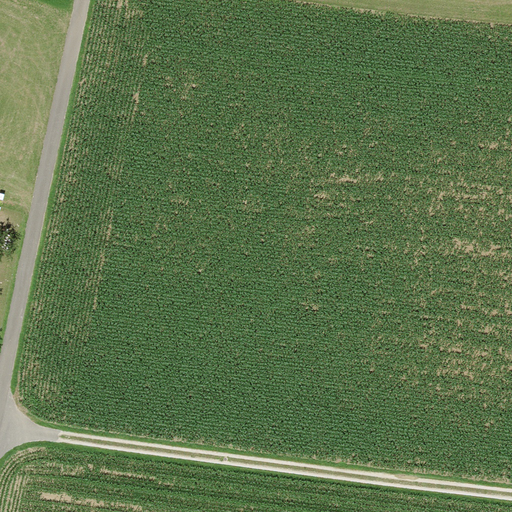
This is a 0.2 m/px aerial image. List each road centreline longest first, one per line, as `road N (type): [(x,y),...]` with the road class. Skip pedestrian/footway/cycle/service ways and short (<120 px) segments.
road 1 (track): [(511,493),(0,427)]
road 2 (unclassified): [(0,411),(85,0)]
